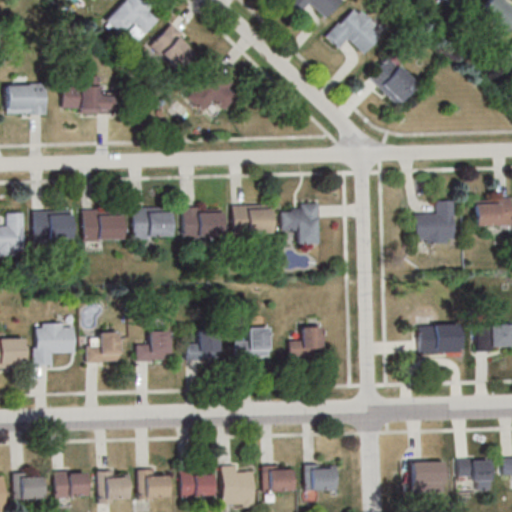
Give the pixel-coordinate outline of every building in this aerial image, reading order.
[(120,34),(125,28),(138,39),(155,19),(146,11),(151,5),(145,0),(120,0),(104,20),(120,34)] [(322,18),(339,0),(285,0),(298,13),(307,3),(322,18)] [(466,0),(444,0),(456,11),(466,0)] [(511,26),(511,7),(504,0),(485,0),(474,12),(501,38),(511,26)] [(323,35),(336,48),(345,39),(360,53),(380,33),(353,5),(323,35)] [(192,48),(168,24),(148,45),(172,69),(192,48)] [(511,42),(501,54),(511,64),(511,42)] [(366,77),(394,105),(414,84),(386,56),(366,77)] [(221,109),(239,89),(212,65),(183,96),(199,111),(210,99),(221,109)] [(59,86),(59,113),(110,112),(110,95),(97,95),(97,75),(82,75),(82,85),(59,86)] [(43,113),(43,83),(4,84),(4,113),(43,113)] [(508,226),(508,198),(472,198),(472,226),(508,226)] [(451,200),(434,200),(434,212),(412,212),(412,243),(451,243),(451,200)] [(227,204),(228,236),(245,235),(244,232),(267,232),(266,202),(227,204)] [(316,203),(294,203),(294,210),(278,209),(278,230),(294,231),(294,242),(316,242),(316,203)] [(128,206),(129,238),(145,238),(145,235),(168,234),(167,205),(128,206)] [(178,205),(179,237),(195,236),(195,234),(218,233),(218,208),(196,209),(196,205),(178,205)] [(79,209),(79,240),(96,240),(95,237),(119,237),(118,212),(96,212),(96,208),(79,209)] [(29,210),(30,242),(46,241),(46,238),(68,238),(67,209),(29,210)] [(0,224),(0,250),(19,250),(19,231),(21,231),(21,211),(3,211),(3,224),(0,224)] [(71,322),(31,323),(31,365),(51,365),(51,352),(71,352),(71,322)] [(416,352),(456,352),(456,324),(416,324),(416,352)] [(473,324),(473,348),(511,348),(511,324),(473,324)] [(286,338),(286,357),(319,357),(319,326),(297,326),(297,338),(286,338)] [(266,327),(245,327),(245,339),(233,339),(233,356),(266,356),(266,327)] [(145,331),(145,342),(134,342),(134,360),(165,360),(165,331),(145,331)] [(116,332),(94,332),(94,341),(83,341),(83,362),(116,362),(116,332)] [(215,332),(195,332),(195,342),(183,342),(183,361),(215,361),(215,332)] [(0,366),(21,366),(21,339),(0,338),(0,366)] [(511,456),(499,457),(500,473),(511,473),(511,456)] [(454,458),(455,475),(468,474),(468,479),(473,479),(474,489),(486,488),(486,457),(454,458)] [(408,459),(409,491),(440,490),(440,459),(408,459)] [(301,463),(302,489),(333,488),(333,465),(316,465),(316,463),(301,463)] [(259,464),(260,490),(291,490),(291,466),(274,467),(274,464),(259,464)] [(217,465),(219,503),(250,502),(249,469),(233,470),(232,465),(217,465)] [(134,468),(135,496),(164,495),(163,473),(149,474),(149,468),(134,468)] [(94,469),(95,497),(123,497),(122,474),(110,475),(109,469),(94,469)] [(177,469),(177,495),(209,495),(208,471),(192,472),(192,469),(177,469)] [(9,472),(11,497),(40,496),(39,474),(25,474),(25,471),(9,472)] [(83,471),(52,471),(52,497),(83,497),(83,471)]
